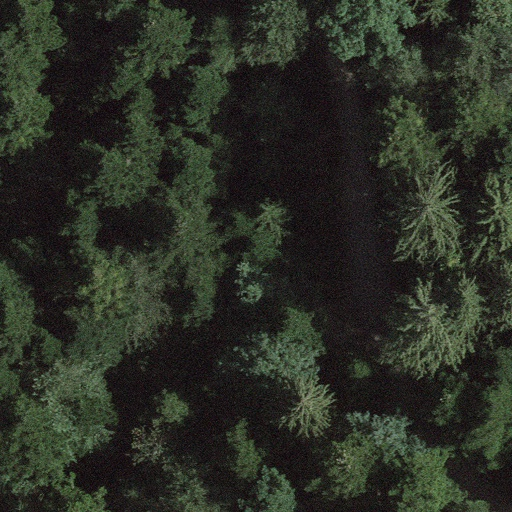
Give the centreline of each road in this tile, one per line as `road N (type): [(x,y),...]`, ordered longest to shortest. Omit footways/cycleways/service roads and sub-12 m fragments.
road 1 (track): [(483,511),(420,450),(392,390),(372,265),(307,0)]
road 2 (track): [(372,265),(511,77)]
